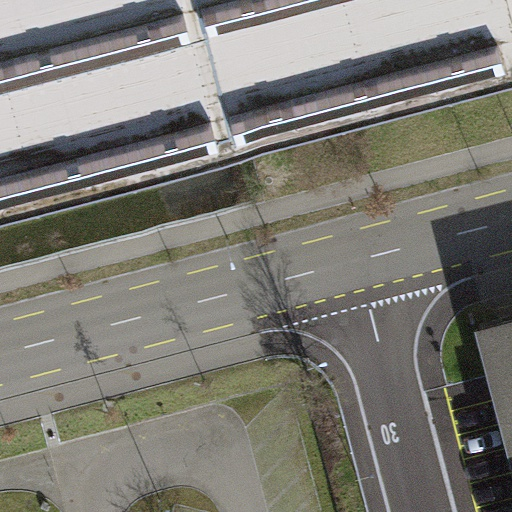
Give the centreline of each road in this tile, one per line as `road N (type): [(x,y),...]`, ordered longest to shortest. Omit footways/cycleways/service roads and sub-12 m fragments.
road 1 (secondary): [(0,360),(362,265)]
road 2 (residential): [(362,265),(425,511)]
road 3 (secondary): [(362,265),(511,225)]
